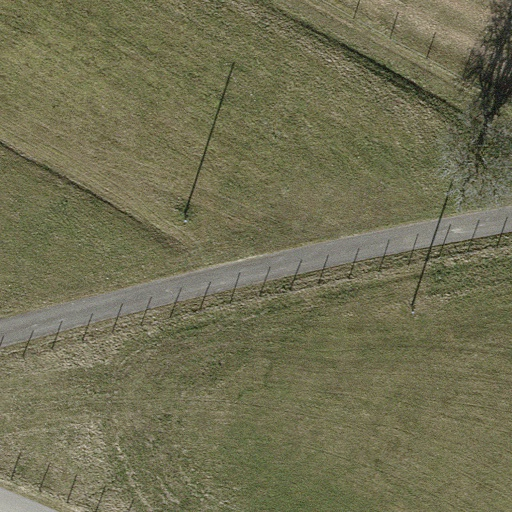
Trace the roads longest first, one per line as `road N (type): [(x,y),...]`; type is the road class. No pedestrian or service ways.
road 1 (unclassified): [(0,334),(511,219)]
road 2 (track): [(511,133),(238,0)]
